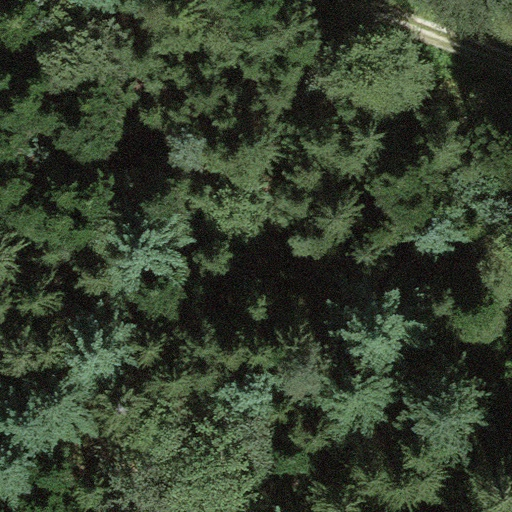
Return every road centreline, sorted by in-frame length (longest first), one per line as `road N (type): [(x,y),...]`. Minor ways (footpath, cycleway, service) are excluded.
road 1 (track): [(511,332),(269,511)]
road 2 (track): [(511,67),(347,0)]
